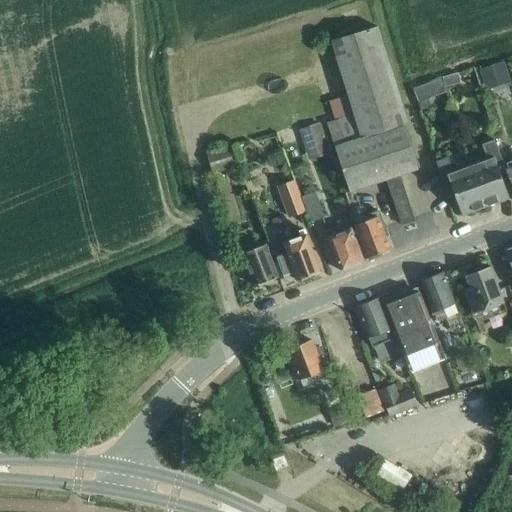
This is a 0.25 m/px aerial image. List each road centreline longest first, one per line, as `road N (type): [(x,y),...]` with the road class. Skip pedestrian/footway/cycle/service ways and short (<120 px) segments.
road 1 (tertiary): [(121,479),(145,413),(226,337),(511,226)]
road 2 (secondary): [(0,468),(121,479)]
